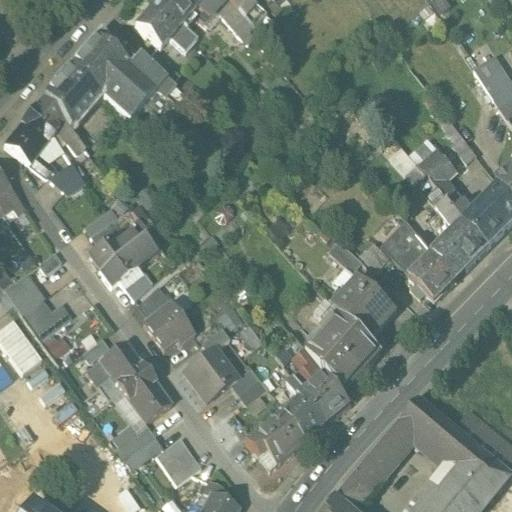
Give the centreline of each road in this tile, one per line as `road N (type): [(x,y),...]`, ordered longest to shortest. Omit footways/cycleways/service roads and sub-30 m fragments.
road 1 (residential): [(0,165),(263,511)]
road 2 (secondary): [(294,511),(511,274)]
road 3 (residential): [(88,0),(0,99)]
